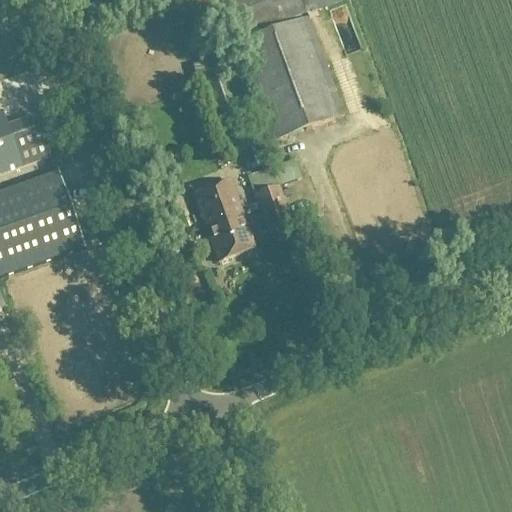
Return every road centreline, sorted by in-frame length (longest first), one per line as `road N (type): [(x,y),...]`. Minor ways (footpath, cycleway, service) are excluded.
road 1 (unclassified): [(189,422),(36,0)]
road 2 (unclassified): [(211,414),(511,289)]
road 3 (unclassified): [(0,501),(189,422)]
